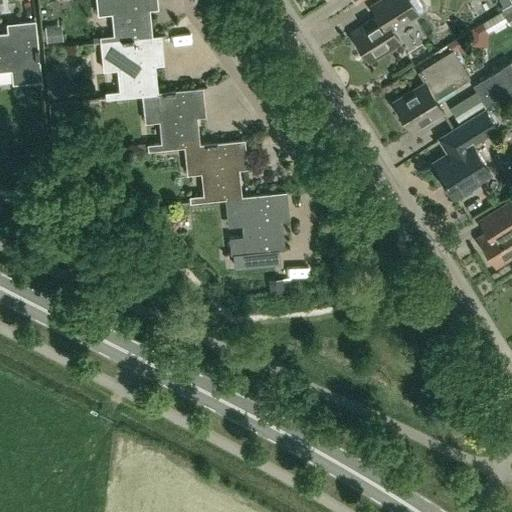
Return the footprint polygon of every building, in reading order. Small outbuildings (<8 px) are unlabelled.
[(102,41),(150,35),(146,0),(97,0),(98,5),(113,3),(117,35),(101,37),(102,41)] [(374,0),(371,2),(378,13),(351,30),(369,61),(401,41),(394,29),(420,13),(420,12),(422,11),(422,7),(418,0),(374,0)] [(511,3),(500,11),(509,24),(511,21),(511,3)] [(472,47),(487,47),(487,33),(506,21),(500,11),(481,22),(472,28),(472,47)] [(414,57),(444,44),(433,20),(403,33),(414,57)] [(0,36),(0,69),(20,68),(22,82),(42,80),(36,21),(16,23),(17,34),(0,36)] [(107,97),(143,93),(156,91),(156,90),(152,54),(163,53),(161,34),(150,35),(102,41),(105,70),(120,68),(122,90),(107,92),(107,97)] [(411,129),(443,109),(435,97),(470,76),(453,48),(417,70),(423,80),(393,98),(411,129)] [(511,65),(509,61),(472,85),(485,106),(511,89),(511,65)] [(184,145),(196,143),(192,106),(204,105),(202,86),(156,90),(156,91),(143,93),(146,121),(161,120),(164,142),(148,144),(149,149),(184,145)] [(489,170),(471,141),(497,125),(486,108),(447,132),(438,138),(447,154),(433,164),(453,197),(477,182),(475,179),(489,170)] [(189,201),(224,197),(239,195),(235,158),(246,157),(244,138),(196,143),(184,145),(185,163),(201,162),(204,194),(189,196),(189,201)] [(242,213),(244,234),(229,236),(231,252),(282,247),(278,209),(288,208),(286,189),(239,195),(224,197),(226,215),(242,213)] [(511,197),(478,219),(485,230),(477,236),(496,266),(511,256),(511,197)]
